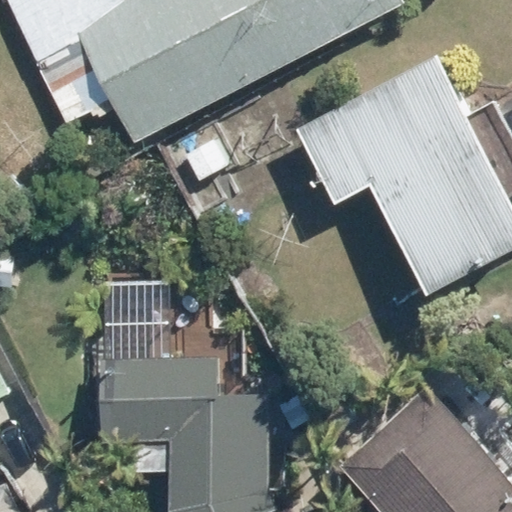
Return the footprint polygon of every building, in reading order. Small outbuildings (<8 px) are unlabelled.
[(3,0),(68,132),(117,109),(133,141),(413,2),(411,0),(3,0)] [(511,201),(436,57),(289,136),(329,211),(372,188),(430,300),(511,257),(511,201)] [(215,142),(185,158),(200,186),(229,170),(215,142)] [(138,446),(138,474),(166,474),(166,511),(271,511),(275,510),(267,492),(268,398),(215,398),(215,360),(106,361),(107,446),(138,446)] [(490,453),(431,385),(341,462),(383,511),(511,511),(511,451),(503,441),(490,453)] [(311,420),(295,395),(275,408),(290,433),(311,420)] [(12,511),(0,489),(0,511),(12,511)]
